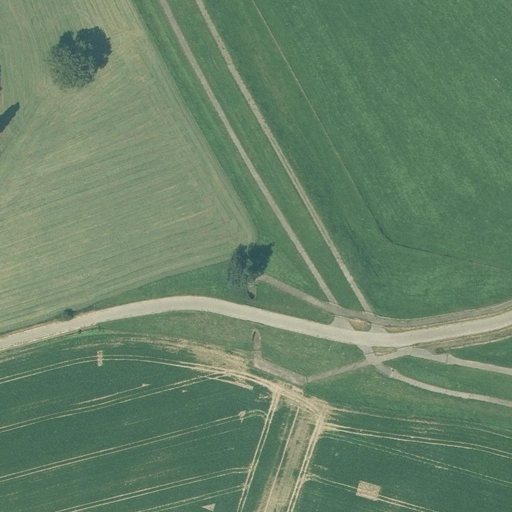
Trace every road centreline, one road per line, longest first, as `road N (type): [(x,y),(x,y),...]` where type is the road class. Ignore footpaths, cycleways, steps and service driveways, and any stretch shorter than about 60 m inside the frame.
road 1 (track): [(511,302),(408,325),(336,310),(259,275),(251,280),(259,361),(303,379),(511,331)]
road 2 (track): [(381,339),(200,0)]
road 3 (track): [(347,334),(164,0)]
road 4 (track): [(511,405),(408,380),(380,367),(361,338)]
